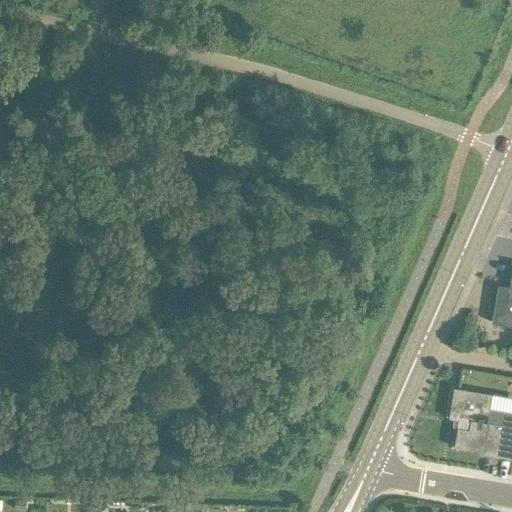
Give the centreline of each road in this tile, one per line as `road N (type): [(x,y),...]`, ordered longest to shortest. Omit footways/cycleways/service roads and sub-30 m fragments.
road 1 (unclassified): [(506,157),(291,79),(0,14)]
road 2 (tertiary): [(420,348),(506,157)]
road 3 (residential): [(511,498),(362,474)]
road 4 (tertiary): [(362,474),(420,348)]
